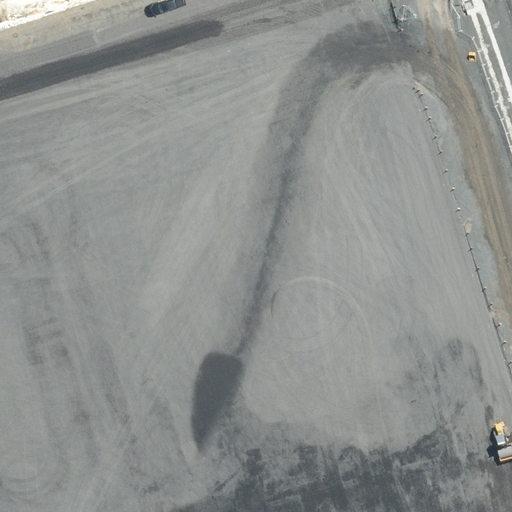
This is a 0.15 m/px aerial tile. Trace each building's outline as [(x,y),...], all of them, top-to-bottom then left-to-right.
[(162,7),(148,41),(159,45),(162,38),(196,52),(216,0),(175,0),(171,11),(162,7)] [(293,0),(286,21),(349,45),(368,0),(293,0)] [(75,17),(54,8),(37,46),(58,56),(75,17)] [(273,118),(312,133),(319,117),(303,110),(306,102),(322,108),(336,75),(306,63),(309,54),(329,62),(336,47),(297,32),(290,50),(301,55),(298,62),(294,61),(287,79),(301,84),(292,106),(280,101),(273,118)] [(391,56),(373,49),(339,127),(357,135),(391,56)] [(165,142),(193,63),(158,50),(135,113),(82,95),(67,138),(135,162),(145,135),(165,142)] [(224,56),(211,52),(194,90),(217,98),(220,88),(214,86),(224,56)] [(311,141),(266,123),(257,146),(302,164),(311,141)] [(150,167),(174,176),(179,164),(190,169),(185,183),(201,189),(203,185),(220,191),(218,197),(259,212),(261,207),(278,214),(290,182),(273,175),(274,172),(236,158),(239,152),(221,145),(216,158),(211,156),(211,155),(202,151),(199,157),(192,154),(197,139),(173,130),(163,157),(155,154),(150,167)] [(511,237),(341,175),(313,251),(511,324),(511,237)]
